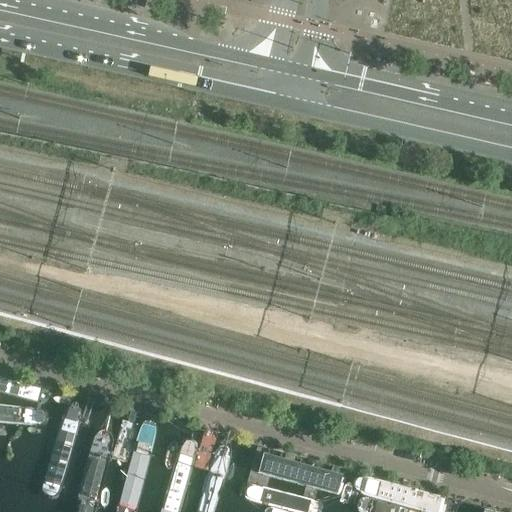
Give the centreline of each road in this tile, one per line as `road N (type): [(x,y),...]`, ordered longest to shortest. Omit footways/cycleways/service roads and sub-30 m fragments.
road 1 (residential): [(511,498),(0,357)]
road 2 (primary): [(287,69),(0,4)]
road 3 (primary): [(0,39),(279,101)]
road 4 (primary): [(279,101),(511,157)]
road 5 (primary): [(511,121),(287,69)]
